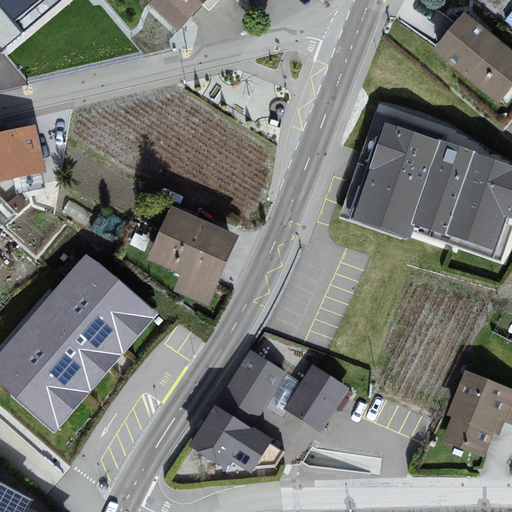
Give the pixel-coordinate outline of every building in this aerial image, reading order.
[(0,0),(0,39),(5,45),(59,0),(58,0),(0,0)] [(181,37),(213,0),(160,0),(154,7),(181,37)] [(511,49),(470,11),(436,57),(503,112),(511,101),(511,49)] [(511,167),(396,126),(361,221),(500,260),(511,217),(511,167)] [(0,178),(44,170),(35,128),(0,135),(0,178)] [(174,209),(152,262),(180,280),(177,294),(209,317),(240,239),(174,209)] [(86,253),(0,352),(0,383),(57,432),(158,315),(86,253)] [(252,352),(221,411),(254,431),(289,375),(252,352)] [(317,371),(290,414),(325,438),(352,394),(317,371)] [(511,393),(467,374),(446,438),(487,457),(496,435),(502,439),(509,424),(511,425),(511,393)] [(221,411),(196,452),(232,477),(238,468),(259,479),(275,450),(272,442),(254,431),(221,411)] [(44,511),(0,484),(0,511),(44,511)]
